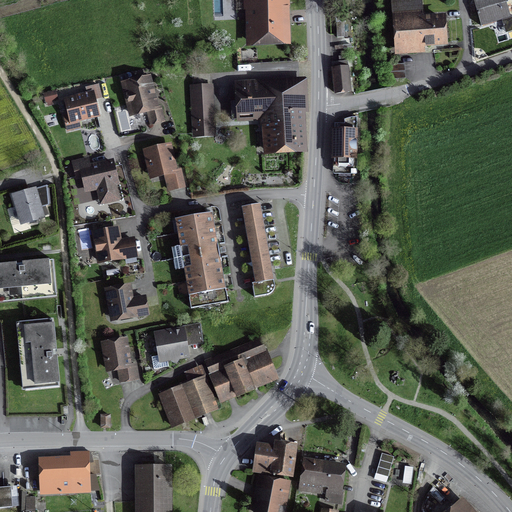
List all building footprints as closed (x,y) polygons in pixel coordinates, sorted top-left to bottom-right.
[(247,21),(248,42),(283,40),(281,0),(250,0),(251,20),(247,21)] [(422,22),(420,0),(407,0),(393,1),(396,47),(445,43),(443,20),(422,22)] [(483,0),(474,3),(480,23),(501,17),(506,33),(511,30),(511,17),(510,18),(504,0),(483,0)] [(405,79),(404,64),(389,66),(390,80),(405,79)] [(347,68),(332,69),(335,94),(349,92),(347,68)] [(163,121),(159,108),(155,109),(148,79),(123,85),(131,115),(147,111),(151,125),(163,122),(163,121)] [(236,85),(238,120),(265,118),(267,152),(303,150),(299,81),(236,85)] [(87,120),(89,118),(97,116),(93,100),(100,99),(97,86),(86,89),(87,95),(65,101),(69,117),(64,119),(67,131),(80,128),(78,121),(79,121),(82,121),(84,121),(87,120)] [(210,87),(195,87),(197,128),(194,128),(195,137),(212,136),(210,87)] [(53,92),(43,95),(45,103),(55,101),(53,92)] [(333,158),(333,173),(334,174),(355,174),(355,173),(355,158),(356,158),(356,118),(350,118),(344,120),(344,124),(334,124),(333,158)] [(145,152),(152,178),(165,175),(169,191),(183,188),(179,171),(174,172),(168,146),(156,149),(153,147),(152,150),(145,152)] [(113,184),(116,183),(112,163),(89,169),(87,160),(73,164),(76,178),(82,176),(84,185),(91,184),(92,187),(95,189),(98,188),(100,197),(115,193),(113,184)] [(14,196),(22,224),(42,218),(34,190),(14,196)] [(256,283),(252,284),(254,297),(267,295),(269,294),(271,293),(273,291),(273,289),(274,287),(274,285),(273,280),(272,281),(259,206),(260,206),(260,205),(241,208),(241,209),(242,209),(256,283)] [(225,289),(222,289),(218,268),(220,268),(219,257),(207,260),(205,248),(217,245),(214,236),(213,236),(209,214),(177,219),(182,247),(179,247),(183,269),(186,269),(191,295),(188,296),(190,309),(205,307),(204,304),(212,303),(213,305),(227,303),(225,289)] [(105,261),(135,255),(133,240),(119,243),(116,230),(94,234),(97,252),(103,250),(105,261)] [(52,261),(22,264),(23,268),(18,268),(15,268),(15,264),(0,265),(0,296),(3,296),(3,293),(17,292),(25,291),(39,290),(40,292),(50,291),(50,295),(56,294),(52,261)] [(147,314),(144,298),(128,301),(127,297),(129,297),(129,295),(128,287),(107,291),(112,320),(147,314)] [(25,385),(25,391),(58,387),(55,357),(51,358),(51,353),(51,350),(55,350),(52,320),(19,323),(19,328),(22,328),(23,338),(26,338),(29,374),(27,375),(28,385),(25,385)] [(151,358),(153,370),(168,367),(167,360),(171,359),(175,361),(177,358),(186,356),(182,330),(161,334),(157,341),(160,356),(151,358)] [(135,365),(129,366),(124,341),(103,344),(107,370),(117,369),(120,382),(137,379),(135,365)] [(252,389),(276,379),(265,352),(264,352),(260,341),(205,363),(210,374),(209,375),(220,402),(236,395),(237,396),(252,390),(252,389)] [(160,394),(173,428),(216,410),(203,377),(160,394)] [(274,475),(290,477),(294,447),(276,445),(276,446),(272,446),(272,449),(257,447),(257,448),(255,464),(254,464),(254,465),(255,465),(254,472),(273,475),(273,476),(274,476),(274,475)] [(375,474),(387,478),(393,457),(381,454),(375,474)] [(42,463),(43,493),(89,492),(88,462),(42,463)] [(303,463),(299,491),(326,495),(325,502),(340,504),(342,492),(338,492),(341,469),(303,463)] [(169,511),(169,467),(136,467),(136,511),(169,511)] [(258,511),(283,511),(289,483),(265,478),(258,511)] [(0,508),(12,507),(10,487),(0,488),(0,508)]
